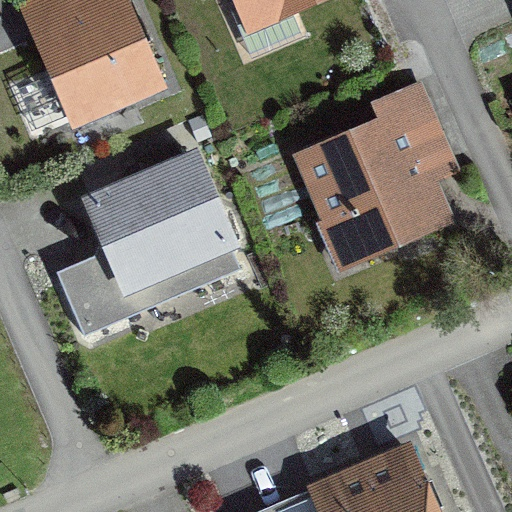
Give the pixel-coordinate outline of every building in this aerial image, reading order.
[(168,94),(127,0),(29,0),(17,6),(48,78),(18,91),(35,131),(65,118),(72,135),(168,94)] [(294,18),(335,0),(230,0),(241,26),(235,28),(249,60),(303,37),(294,18)] [(346,211),(366,258),(448,222),(432,184),(452,175),(417,94),(370,114),(376,128),(300,161),(325,220),(346,211)] [(79,203),(100,254),(55,273),(83,339),(242,273),(234,255),(240,252),(198,153),(79,203)] [(373,466),(315,490),(323,511),(435,511),(409,450),(373,466)]
